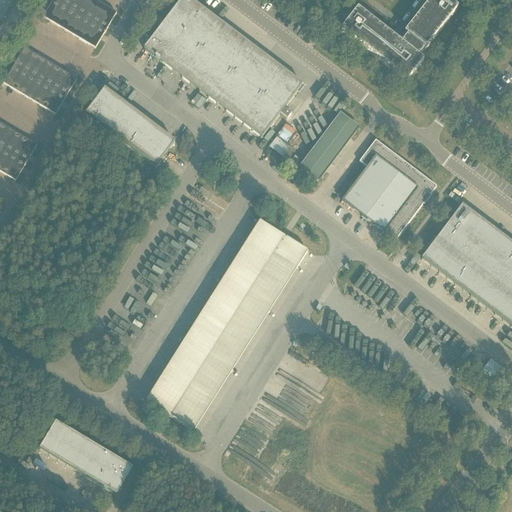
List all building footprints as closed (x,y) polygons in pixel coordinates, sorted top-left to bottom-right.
[(53,0),(43,19),(95,50),(105,34),(105,35),(106,33),(106,32),(116,15),(91,0),(53,0)] [(182,0),(144,51),(145,52),(262,140),(280,116),(287,122),(291,116),(284,111),(302,87),(186,0),(182,0)] [(425,51),(457,10),(445,0),(431,0),(406,33),(404,35),(407,37),(401,45),(357,11),(341,31),(407,83),(423,63),(418,58),(424,51),(425,51)] [(24,48),(23,47),(14,42),(8,52),(16,57),(18,58),(24,48)] [(66,99),(68,96),(76,81),(24,50),(3,85),(26,99),(55,117),(65,101),(66,99)] [(156,169),(174,144),(104,91),(85,116),(156,169)] [(351,140),(359,130),(340,116),(306,160),(300,169),(318,183),(326,173),(326,174),(352,140),(351,140)] [(0,173),(15,183),(25,167),(27,165),(26,165),(37,147),(0,125),(0,173)] [(269,148),(285,160),(292,150),(277,138),(269,148)] [(423,206),(422,205),(429,196),(430,197),(436,188),(375,142),(359,164),(367,169),(341,203),(384,235),(386,233),(397,241),(423,206)] [(295,158),(290,164),(294,167),(299,161),(295,158)] [(511,245),(462,207),(421,261),(511,329),(511,245)] [(145,403),(194,433),(307,253),(260,223),(145,403)] [(478,377),(491,387),(503,371),(490,361),(478,377)] [(79,437),(76,435),(78,432),(67,426),(65,430),(55,424),(39,451),(116,497),(132,470),(82,440),(82,439),(79,437),(79,438),(78,438),(79,437)] [(289,435),(279,452),(296,462),(306,445),(289,435)] [(369,511),(346,501),(341,511),(369,511)]
